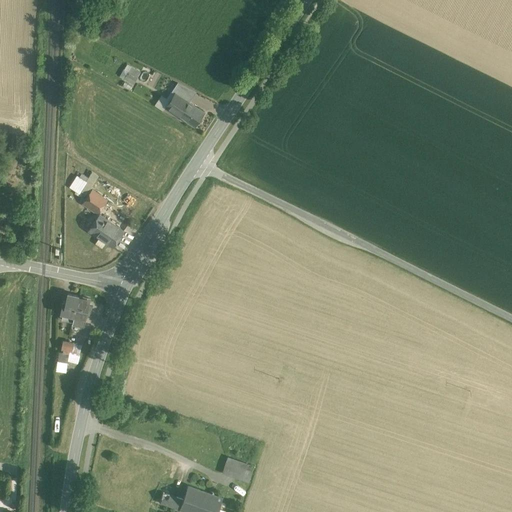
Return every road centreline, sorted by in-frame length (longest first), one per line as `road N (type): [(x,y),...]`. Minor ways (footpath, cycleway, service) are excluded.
road 1 (unclassified): [(195,161),(511,317)]
road 2 (tertiary): [(67,511),(90,388),(125,288)]
road 3 (tertiary): [(195,161),(307,0)]
road 4 (tertiary): [(125,288),(195,161)]
road 5 (unclassified): [(125,288),(0,259)]
